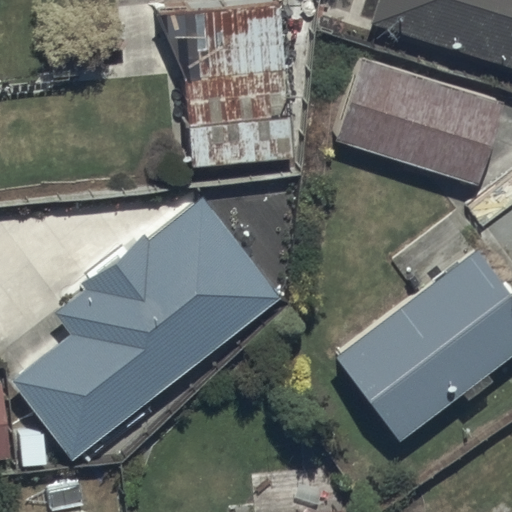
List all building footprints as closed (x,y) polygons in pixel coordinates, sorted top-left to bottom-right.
[(511,0),(371,0),(366,17),(511,64),(511,0)] [(308,2),(152,5),(181,72),(183,155),(312,152),(308,2)] [(498,99),(356,54),(331,135),(472,180),(498,99)] [(64,328),(5,375),(66,453),(273,290),(196,192),(144,234),(138,227),(75,276),(80,283),(48,308),(64,328)] [(511,343),(511,299),(469,243),(328,349),(392,434),(457,386),(463,394),(486,376),(480,368),(511,343)]
